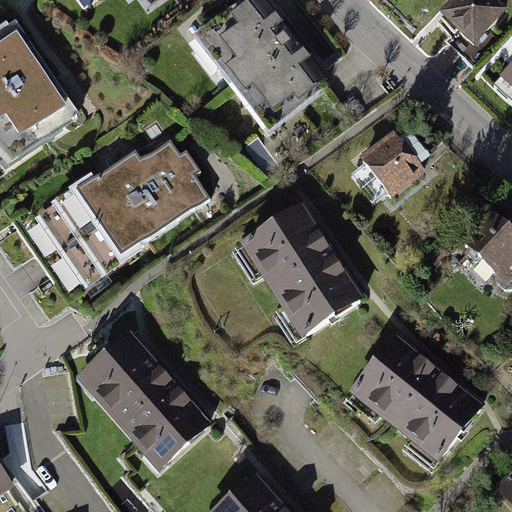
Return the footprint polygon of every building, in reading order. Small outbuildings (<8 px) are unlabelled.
[(187,0),(74,0),(56,12),(113,48),(187,0)] [(252,0),(251,0),(194,45),(267,140),(325,95),(323,92),(329,88),(261,0),(260,0),(255,4),(252,0)] [(491,0),(456,0),(438,21),(474,52),(508,14),(491,0)] [(14,28),(0,36),(0,163),(7,172),(78,120),(14,28)] [(511,68),(491,89),(511,107),(511,68)] [(112,158),(14,226),(72,310),(216,209),(196,181),(202,177),(188,157),(182,162),(163,134),(118,166),(112,158)] [(394,137),(358,165),(390,207),(427,179),(394,137)] [(303,211),(240,252),(302,348),(366,306),(303,211)] [(511,237),(490,218),(461,250),(508,293),(511,288),(511,237)] [(81,381),(161,475),(213,430),(133,337),(81,381)] [(395,343),(349,401),(439,471),(484,413),(395,343)] [(0,464),(0,504),(19,490),(0,464)] [(283,511),(255,480),(219,511),(283,511)] [(511,481),(498,494),(511,509),(511,481)]
